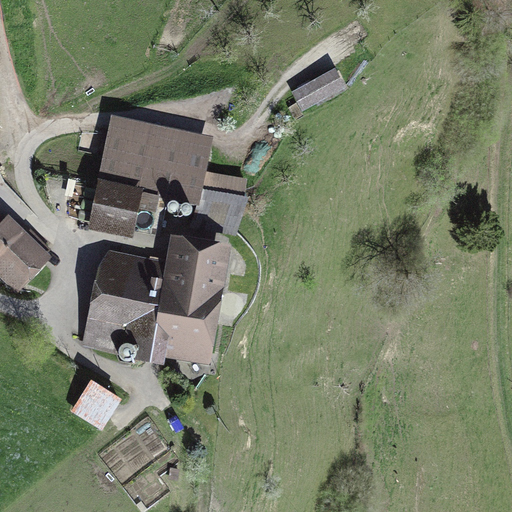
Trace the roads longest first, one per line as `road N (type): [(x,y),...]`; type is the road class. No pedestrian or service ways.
road 1 (track): [(55,326),(172,427),(186,449),(179,511)]
road 2 (track): [(141,394),(188,414),(204,444),(202,511)]
